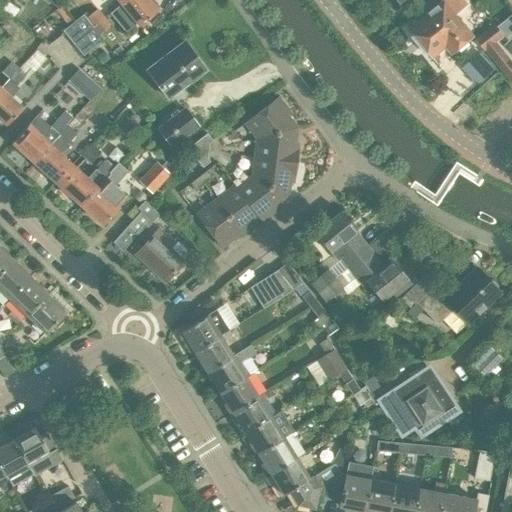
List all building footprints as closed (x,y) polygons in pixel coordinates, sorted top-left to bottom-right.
[(125,0),(120,4),(109,14),(127,36),(138,27),(158,10),(149,0),(125,0)] [(449,55),(472,37),(454,15),(461,9),(453,0),(442,0),(407,29),(431,58),(444,48),(449,55)] [(97,9),(86,19),(94,28),(105,19),(97,9)] [(83,15),(63,31),(65,33),(74,44),(94,28),(93,27),(86,19),(83,15)] [(94,28),(74,44),(84,57),(85,57),(105,40),(101,36),(112,27),(105,19),(94,28)] [(483,52),(485,51),(495,43),(503,36),(494,24),(474,40),(483,52)] [(168,99),(205,70),(183,41),(146,70),(168,99)] [(9,62),(1,71),(0,70),(0,88),(8,79),(9,78),(35,50),(27,42),(9,62)] [(511,64),(495,43),(485,51),(511,84),(511,64)] [(16,86),(25,77),(43,57),(35,50),(9,78),(8,79),(0,88),(0,120),(6,126),(22,108),(11,98),(19,89),(16,86)] [(79,69),(68,81),(89,100),(100,88),(79,69)] [(298,143),(290,142),(284,118),(290,113),(277,97),(243,123),(255,138),(250,176),(236,187),(234,184),(195,214),(221,248),(259,219),(261,222),(278,209),(272,201),(285,181),(292,182),(298,143)] [(171,146),(198,126),(184,108),(158,128),(171,146)] [(37,115),(11,143),(33,162),(58,135),(59,136),(64,131),(62,129),(66,125),(72,118),(65,112),(59,119),(58,118),(50,127),(37,115)] [(58,135),(33,162),(56,184),(72,166),(71,165),(80,155),(67,143),(76,134),(66,125),(62,129),(64,131),(59,136),(58,135)] [(188,148),(212,142),(207,134),(188,148)] [(188,148),(207,151),(208,145),(212,142),(188,148)] [(210,162),(188,148),(202,168),(210,162)] [(207,151),(188,148),(210,162),(207,158),(207,151)] [(72,166),(56,184),(80,205),(96,187),(118,163),(118,162),(114,167),(106,160),(97,170),(95,169),(87,179),(72,166)] [(149,191),(152,193),(170,174),(156,161),(138,181),(140,183),(138,185),(147,194),(149,191)] [(96,187),(80,205),(102,226),(118,208),(127,198),(114,186),(128,171),(118,163),(96,187)] [(198,178),(203,184),(212,178),(207,171),(198,178)] [(203,184),(198,178),(190,184),(195,191),(203,184)] [(136,235),(150,220),(140,211),(127,226),(136,235)] [(344,264),(364,248),(353,234),(356,231),(341,212),(314,233),(329,253),(333,250),(344,264)] [(164,282),(184,261),(170,249),(175,243),(159,228),(154,234),(134,255),(164,282)] [(0,274),(13,261),(0,247),(0,274)] [(381,269),(372,258),(364,248),(344,264),(361,286),(366,283),(380,301),(389,295),(392,298),(415,281),(401,264),(397,268),(392,260),(381,269)] [(13,261),(0,274),(0,290),(9,299),(30,278),(13,261)] [(289,292),(299,284),(284,264),(276,271),(250,287),(263,308),(289,292)] [(466,324),(499,293),(476,268),(427,315),(436,325),(452,309),(466,324)] [(317,293),(335,279),(328,271),(310,284),(317,293)] [(30,278),(9,299),(26,316),(47,294),(30,278)] [(324,302),(342,288),(335,279),(317,293),(324,302)] [(309,307),(317,301),(309,291),(301,297),(309,307)] [(44,334),(66,312),(47,294),(26,316),(44,334)] [(317,301),(309,307),(316,316),(324,311),(317,301)] [(181,331),(177,333),(190,354),(193,352),(194,352),(220,336),(219,335),(228,330),(215,309),(207,315),(181,331)] [(220,336),(194,352),(206,372),(232,356),(220,336)] [(326,339),(319,344),(325,354),(333,349),(326,339)] [(232,356),(206,372),(219,392),(245,376),(257,369),(249,357),(255,354),(250,345),(232,356)] [(325,354),(316,360),(328,379),(338,373),(345,368),(340,360),(333,349),(325,354)] [(345,368),(338,373),(345,384),(352,394),(359,389),(352,379),(345,368)] [(437,387),(425,369),(378,401),(401,435),(414,427),(420,436),(433,427),(433,426),(445,418),(440,411),(452,403),(440,385),(437,387)] [(245,376),(219,392),(232,413),(258,397),(245,376)] [(359,389),(352,394),(359,405),(366,400),(359,389)] [(232,413),(229,415),(242,435),(245,433),(245,434),(271,418),(275,415),(262,395),(258,397),(232,413)] [(271,418),(245,434),(257,454),(283,437),(271,418)] [(35,427),(13,439),(28,466),(29,466),(34,476),(63,460),(56,449),(49,453),(35,427)] [(4,445),(0,446),(0,465),(7,478),(28,466),(13,439),(12,440),(11,437),(2,442),(4,445)] [(283,437),(257,454),(270,474),(296,458),(283,437)] [(401,452),(402,443),(377,441),(376,450),(401,453),(401,452)] [(426,455),(426,445),(402,443),(401,452),(401,453),(426,455)] [(426,445),(426,455),(449,457),(450,448),(426,445)] [(488,481),(494,454),(479,451),(473,478),(488,481)] [(511,511),(511,453),(507,477),(500,511),(511,511)] [(270,475),(267,476),(280,496),(283,494),(283,495),(288,492),(297,506),(315,510),(318,495),(319,488),(340,475),(340,473),(334,463),(314,476),(313,475),(309,478),(296,458),(270,474),(270,475)] [(319,488),(318,495),(340,500),(339,506),(364,511),(367,494),(370,479),(371,479),(373,466),(348,461),(345,474),(344,474),(340,473),(340,475),(319,488)] [(394,484),(388,511),(414,511),(419,488),(420,483),(396,478),(394,484)] [(367,494),(364,511),(371,511),(388,511),(394,484),(371,479),(370,479),(367,494)] [(419,488),(414,511),(439,511),(442,501),(443,493),(445,484),(435,482),(434,491),(419,488)] [(52,510),(74,498),(68,487),(46,498),(52,510)] [(442,501),(439,511),(484,511),(488,495),(476,493),(475,499),(443,493),(442,501)] [(89,511),(88,511),(80,511),(76,503),(58,511),(89,511)]
